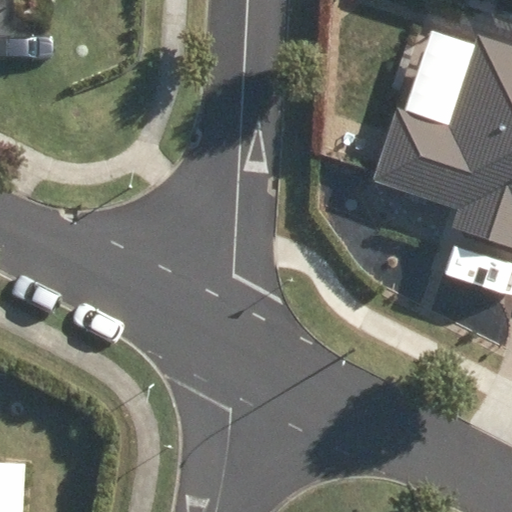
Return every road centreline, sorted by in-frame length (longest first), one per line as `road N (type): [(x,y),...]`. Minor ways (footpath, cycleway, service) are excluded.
road 1 (residential): [(219,340),(230,0)]
road 2 (residential): [(219,340),(511,490)]
road 3 (residential): [(0,230),(219,340)]
road 4 (residential): [(219,340),(207,511)]
